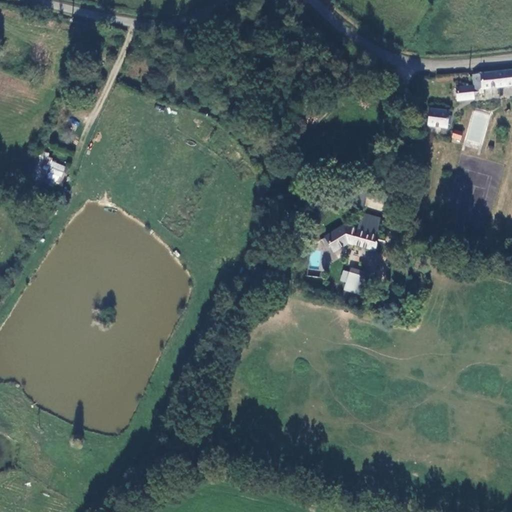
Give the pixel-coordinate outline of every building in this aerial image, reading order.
[(473,84),(455,86),(456,99),(473,98),(473,94),(483,93),(483,88),(511,85),(511,69),(472,73),(473,84)] [(426,124),(446,126),(448,109),(428,107),(426,124)] [(459,134),(451,131),(448,138),(457,141),(459,134)] [(73,174),(52,162),(67,137),(60,132),(32,180),(44,187),(46,185),(57,191),(62,181),(67,184),(73,174)] [(361,233),(381,239),(385,229),(364,222),(361,233)] [(380,245),(381,239),(361,233),(359,239),(345,235),(324,249),(330,256),(333,254),(336,261),(347,254),(348,251),(376,260),(378,253),(384,255),(386,247),(380,245)] [(353,280),(352,285),(371,290),(373,286),(353,280)] [(350,294),(368,300),(371,290),(352,285),(350,294)]
